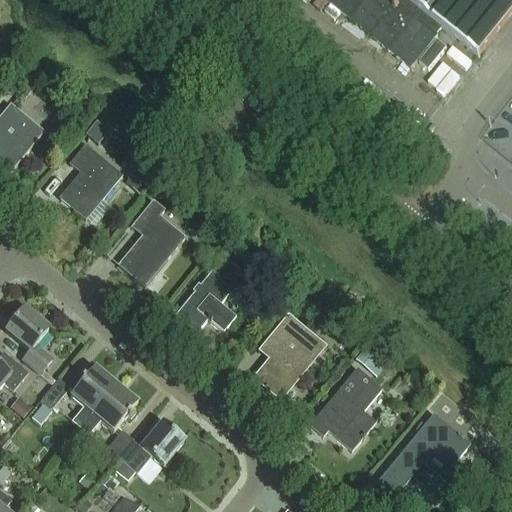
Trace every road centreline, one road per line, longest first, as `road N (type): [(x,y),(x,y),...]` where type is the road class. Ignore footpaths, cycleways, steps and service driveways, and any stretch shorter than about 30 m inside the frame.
road 1 (tertiary): [(416,230),(130,0)]
road 2 (residential): [(257,472),(252,457),(20,267)]
road 3 (tertiary): [(511,306),(416,230)]
